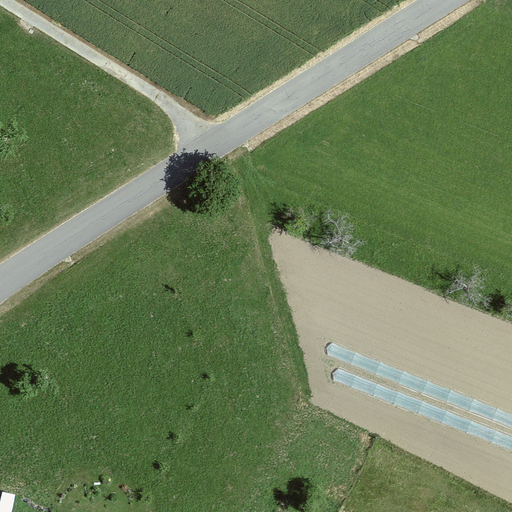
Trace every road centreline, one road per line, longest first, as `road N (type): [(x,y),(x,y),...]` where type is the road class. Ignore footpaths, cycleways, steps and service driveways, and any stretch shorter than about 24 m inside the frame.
road 1 (unclassified): [(0,291),(446,0)]
road 2 (track): [(229,141),(5,0)]
